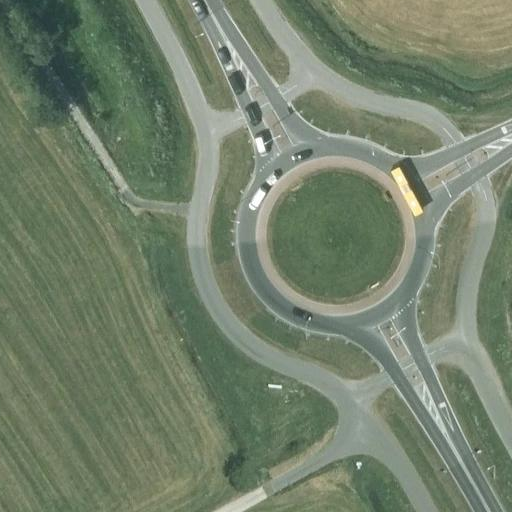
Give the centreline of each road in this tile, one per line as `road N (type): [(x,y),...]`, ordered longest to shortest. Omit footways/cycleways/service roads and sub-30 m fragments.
road 1 (unclassified): [(206,134),(195,236),(210,298),(252,348),(315,376),(349,403)]
road 2 (trunk): [(273,171),(248,211),(256,281),(271,300),(312,323),(359,323)]
road 3 (unclassified): [(317,73),(355,97),(426,115),(460,151)]
road 4 (unclassified): [(474,175),(486,212),(466,291),(466,336)]
road 5 (unclassified): [(145,0),(206,134)]
road 6 (unclassified): [(349,403),(426,511)]
road 7 (primary): [(196,0),(250,114)]
